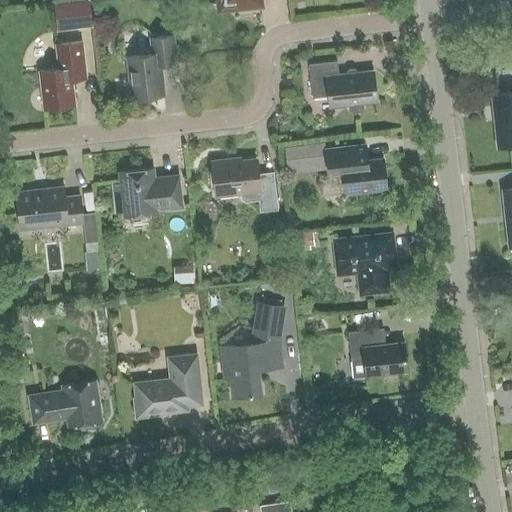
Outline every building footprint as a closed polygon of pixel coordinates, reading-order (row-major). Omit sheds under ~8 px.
[(88,0),(85,0),(54,3),(57,30),(92,26),(88,0)] [(218,0),(219,8),(222,10),(237,8),(261,5),(260,0),(218,0)] [(132,98),(164,95),(160,65),(176,63),(173,35),(157,37),(158,53),(127,56),(132,98)] [(43,109),(75,105),(71,72),(85,71),(82,41),(56,44),(58,66),(55,69),(39,71),(43,109)] [(363,104),(377,102),(373,70),(338,74),(337,61),(308,64),(312,99),(328,97),(329,107),(348,105),(349,109),(353,112),(360,111),(363,108),(363,104)] [(511,92),(492,94),(498,147),(511,145),(511,92)] [(318,144),(297,147),(298,157),(319,155),(318,144)] [(383,158),(368,160),(366,144),(325,149),(329,177),(343,176),(345,193),(387,188),(383,158)] [(259,181),(256,160),(230,162),(230,160),(212,162),(213,172),(209,172),(211,187),(215,186),(216,195),(241,193),(241,198),(245,201),(259,199),(260,211),(277,209),(274,179),(259,181)] [(120,172),(121,183),(111,184),(115,214),(124,213),(125,216),(157,212),(156,208),(181,206),(177,176),(153,179),(152,169),(120,172)] [(16,192),(20,230),(83,222),(80,195),(65,197),(64,187),(16,192)] [(509,248),(511,247),(511,188),(503,190),(509,248)] [(314,245),(312,231),(296,233),(298,251),(310,250),(310,245),(314,245)] [(334,240),(338,274),(358,272),(360,293),(388,290),(386,268),(396,267),(392,234),(334,240)] [(257,368),(281,365),(278,340),(283,307),(259,303),(253,343),(222,347),(224,363),(230,362),(234,395),(259,392),(257,368)] [(351,360),(353,377),(366,376),(408,371),(404,342),(374,345),(372,329),(348,332),(351,360)] [(196,355),(169,358),(171,379),(135,383),(137,398),(135,398),(137,416),(159,414),(159,412),(187,409),(187,405),(201,403),(196,355)] [(17,361),(16,361),(18,374),(19,374),(29,373),(27,360),(17,361)] [(102,420),(96,380),(62,385),(63,390),(28,395),(33,423),(67,418),(68,426),(102,420)] [(263,477),(250,479),(251,481),(252,489),(265,487),(263,479),(263,477)] [(261,511),(291,511),(290,502),(260,506),(261,511)]
